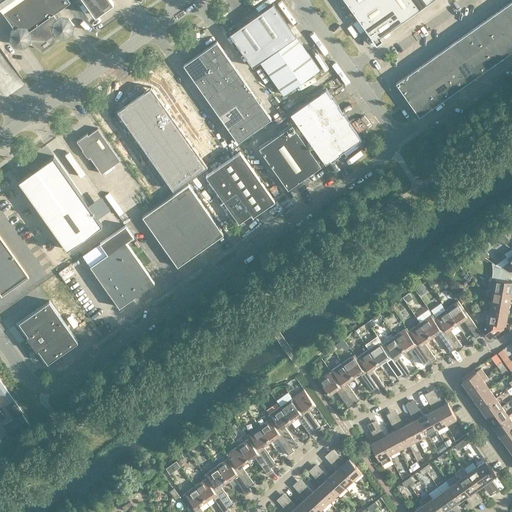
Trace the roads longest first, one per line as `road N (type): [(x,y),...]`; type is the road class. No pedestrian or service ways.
road 1 (unclassified): [(298,0),(387,128),(393,142),(383,159),(65,383),(46,388),(27,379),(0,340)]
road 2 (unclassified): [(0,136),(191,0)]
road 3 (residential): [(263,511),(343,424),(448,377)]
